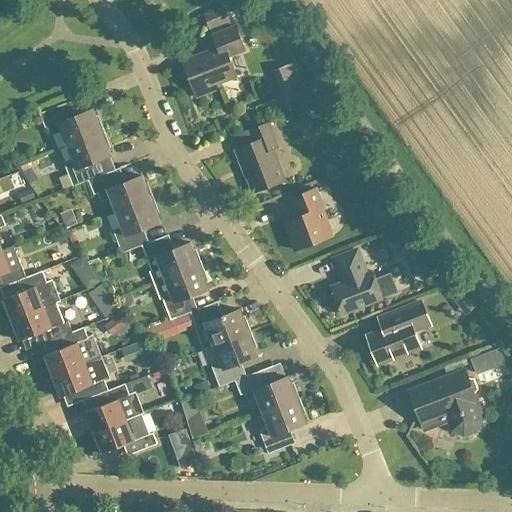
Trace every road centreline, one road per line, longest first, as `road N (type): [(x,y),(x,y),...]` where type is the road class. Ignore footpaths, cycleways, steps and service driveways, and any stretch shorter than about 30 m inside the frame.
road 1 (residential): [(376,499),(370,463),(336,388),(201,203),(167,146),(131,48),(95,0)]
road 2 (residential): [(376,499),(40,486)]
road 3 (residential): [(511,505),(376,499)]
